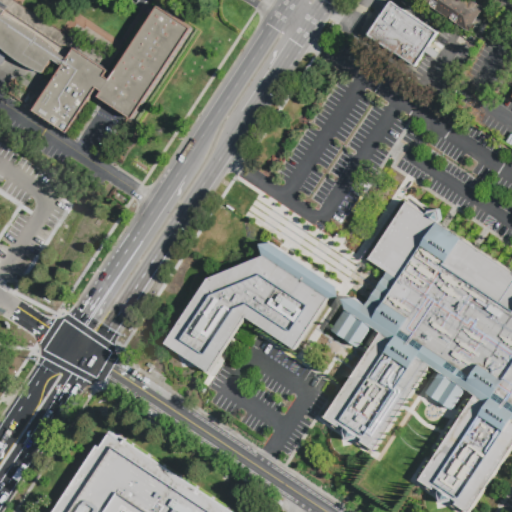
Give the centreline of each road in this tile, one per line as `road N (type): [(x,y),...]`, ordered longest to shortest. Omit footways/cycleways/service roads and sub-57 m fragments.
road 1 (primary): [(90,358),(251,117)]
road 2 (tertiary): [(320,511),(139,390)]
road 3 (primary): [(284,11),(178,173)]
road 4 (primary): [(66,343),(0,445)]
